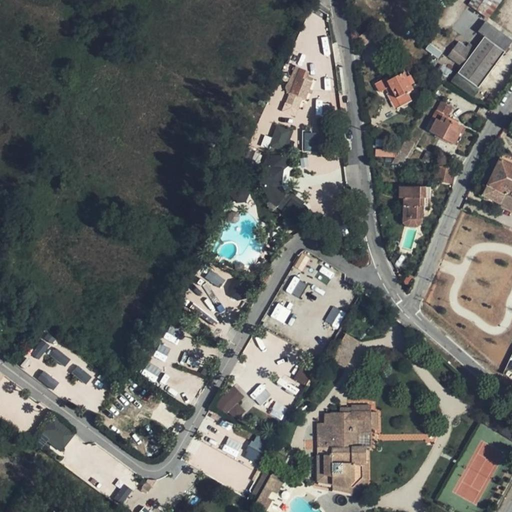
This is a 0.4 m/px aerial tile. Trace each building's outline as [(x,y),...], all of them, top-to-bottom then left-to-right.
[(467,0),(475,6),(487,15),(498,0),(467,0)] [(505,48),(484,32),(475,45),(462,62),(459,68),(479,83),(505,48)] [(308,41),(299,37),(290,54),(299,59),(308,41)] [(462,62),(475,45),(468,39),(463,45),(456,40),(447,51),(462,62)] [(449,65),(439,60),(436,66),(446,72),(449,65)] [(290,93),(300,68),(296,66),(288,84),(286,85),(286,87),(286,89),(287,91),(288,92),(290,93)] [(305,99),(312,82),(303,78),(306,70),(300,68),(290,93),(286,103),(298,108),(301,98),(305,99)] [(452,77),(473,92),(479,83),(459,68),(452,77)] [(309,72),(306,70),(303,78),(312,82),(314,79),(307,76),(309,72)] [(409,71),(394,77),(393,75),(376,83),(381,92),(392,87),(402,108),(414,102),(409,91),(414,88),(412,85),(415,83),(409,71)] [(455,145),(464,128),(449,120),(456,109),(444,102),(436,118),(440,120),(433,133),(455,145)] [(298,108),(286,103),(283,111),(294,116),(298,108)] [(272,138),(268,149),(282,150),(289,130),(277,126),(272,138)] [(326,141),(304,141),(304,151),(336,151),(336,127),(326,127),(326,141)] [(293,132),(289,130),(282,150),(282,151),(292,151),(292,144),(288,144),(293,132)] [(268,149),(272,138),(265,136),(261,146),(268,149)] [(404,151),(399,163),(407,163),(411,155),(416,145),(409,142),(404,151)] [(249,167),(256,151),(250,148),(244,165),(249,167)] [(398,149),(380,149),(380,156),(398,157),(398,149)] [(263,153),(256,151),(248,170),(255,173),(263,153)] [(280,185),(281,182),(282,182),(283,180),(284,175),(283,173),(282,173),(283,169),(290,163),(290,155),(267,156),(263,166),(260,182),(270,201),(285,212),(282,215),(288,219),(290,216),(302,224),(305,220),(302,217),(305,216),(307,214),(307,211),(307,208),(304,205),(302,205),(301,206),(285,194),(280,185)] [(484,195),(511,208),(511,162),(502,158),(484,195)] [(294,167),(290,163),(283,169),(282,173),(283,173),(284,175),(283,180),(282,182),(281,182),(280,185),(285,194),(301,206),(302,205),(304,203),(295,197),(296,195),(289,190),(287,186),(289,171),(294,167)] [(453,170),(442,167),(439,180),(450,183),(453,170)] [(239,177),(235,178),(230,190),(233,191),(235,187),(240,187),(239,178),(239,177)] [(242,177),(240,178),(242,188),(246,198),(248,193),(244,187),(242,177)] [(233,191),(230,196),(236,202),(245,201),(246,198),(242,188),(240,178),(239,178),(240,187),(235,187),(233,191)] [(410,218),(422,218),(422,205),(427,205),(428,197),(431,197),(431,187),(401,187),(400,197),(405,197),(405,204),(410,204),(410,218)] [(287,291),(300,297),(306,282),(292,277),(287,291)] [(276,305),(272,317),(279,319),(283,307),(276,305)] [(335,324),(340,310),(331,307),(327,321),(335,324)] [(192,337),(165,322),(149,350),(166,360),(176,342),(186,348),(192,337)] [(330,361),(342,368),(357,344),(345,336),(330,361)] [(38,360),(50,346),(42,340),(31,353),(38,360)] [(49,354),(65,366),(70,359),(54,347),(49,354)] [(85,385),(91,378),(78,366),(72,372),(85,385)] [(43,371),(38,378),(52,389),(57,382),(43,371)] [(294,378),(304,384),(309,377),(299,371),(294,378)] [(250,395),(261,405),(271,394),(260,384),(250,395)] [(216,406),(237,420),(244,409),(237,405),(244,395),(230,385),(216,406)] [(126,387),(112,409),(107,405),(101,415),(122,429),(127,430),(131,427),(132,423),(129,419),(142,398),(126,387)] [(353,448),(353,429),(377,429),(377,414),(378,414),(378,412),(329,413),(329,414),(326,414),(325,424),(318,424),(318,481),(335,484),(341,490),(345,486),(348,487),(354,493),(367,480),(367,447),(353,448)] [(54,418),(40,437),(62,452),(75,433),(54,418)] [(254,435),(244,456),(257,462),(267,441),(254,435)] [(271,473),(266,469),(252,494),(258,497),(271,473)] [(271,477),(255,505),(266,511),(273,500),(268,498),(272,491),(276,494),(282,483),(278,480),(280,476),(273,472),(270,477),(271,477)] [(114,498),(123,504),(131,490),(123,485),(114,498)]
